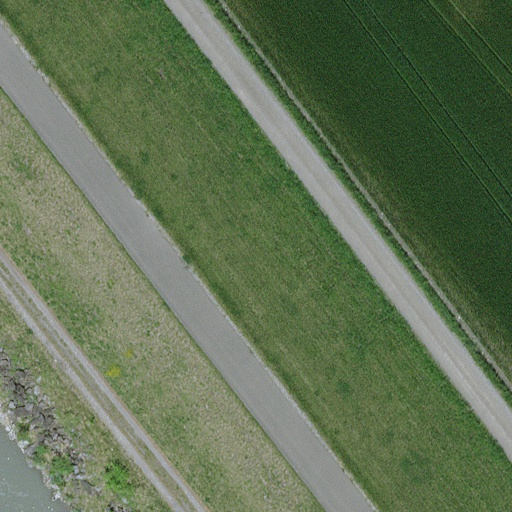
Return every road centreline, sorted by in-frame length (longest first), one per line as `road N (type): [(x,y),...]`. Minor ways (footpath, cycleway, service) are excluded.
road 1 (track): [(177,0),(511,439)]
road 2 (track): [(177,511),(0,281)]
